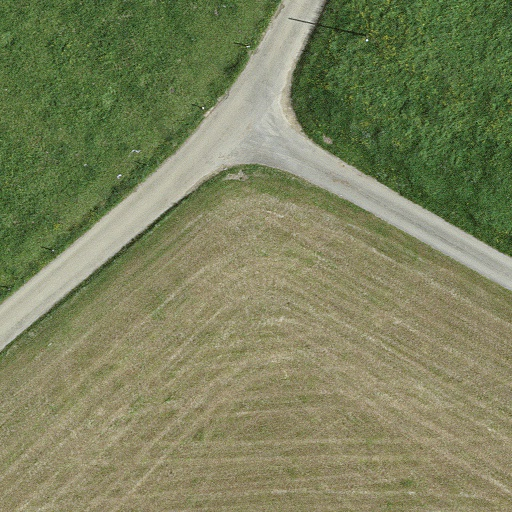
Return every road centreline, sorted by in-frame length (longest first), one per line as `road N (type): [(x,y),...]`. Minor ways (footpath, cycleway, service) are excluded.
road 1 (unclassified): [(305,0),(197,162),(0,331)]
road 2 (track): [(232,114),(511,275)]
